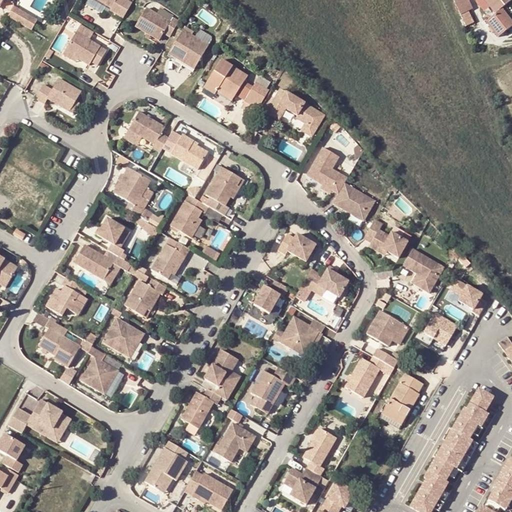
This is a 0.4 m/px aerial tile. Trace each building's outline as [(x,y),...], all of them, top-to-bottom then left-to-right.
[(97,0),(113,9),(118,0),(97,0)] [(130,4),(122,0),(118,0),(113,9),(116,11),(114,13),(122,18),(124,15),(130,4)] [(453,0),(459,11),(467,7),(472,5),(469,0),(453,0)] [(484,21),(485,22),(497,36),(511,24),(511,21),(501,8),(511,0),(484,0),(495,13),(484,21)] [(9,17),(33,32),(39,21),(16,7),(9,17)] [(472,19),(467,7),(459,11),(464,23),(464,22),(472,19)] [(169,37),(179,21),(172,17),(169,21),(146,8),(135,27),(159,41),(163,34),(169,37)] [(93,32),(82,25),(77,33),(89,40),(93,32)] [(210,47),(184,31),(169,55),(195,70),(210,47)] [(99,67),(108,52),(89,40),(77,33),(65,52),(79,60),(90,67),(92,63),(99,67)] [(76,64),(79,60),(65,52),(63,56),(76,64)] [(217,92),(220,88),(234,98),(236,95),(245,81),(248,76),(222,60),(204,88),(215,95),(217,92)] [(49,100),(71,113),(77,102),(82,93),(60,79),(53,90),(45,86),(37,97),(39,99),(38,101),(46,106),(49,100)] [(254,87),(245,81),(236,95),(246,101),(254,87)] [(271,90),(267,88),(260,84),(257,82),(254,87),(246,101),(260,109),(271,90)] [(234,98),(220,88),(217,92),(232,101),(234,98)] [(298,117),(296,119),(306,125),(307,124),(317,130),(324,118),(314,109),(308,105),(284,91),(280,97),(277,96),(266,113),(278,120),(284,110),(298,117)] [(81,105),(77,102),(71,113),(74,115),(81,105)] [(159,153),(168,137),(159,132),(163,126),(137,111),(127,129),(140,137),(153,145),(151,148),(159,153)] [(311,139),(317,130),(307,124),(306,125),(301,134),(311,139)] [(135,145),(140,137),(127,129),(122,137),(135,145)] [(209,153),(198,147),(193,144),(195,141),(184,135),(171,155),(198,171),(209,153)] [(343,184),(345,178),(329,170),(337,157),(321,148),(305,177),(322,186),(331,191),(337,194),(343,184)] [(229,209),(226,207),(231,198),(242,180),(222,168),(206,196),(209,198),(205,204),(209,206),(225,216),(229,209)] [(113,194),(130,203),(126,210),(141,218),(149,202),(143,198),(152,182),(128,169),(113,194)] [(245,181),(242,180),(231,198),(234,200),(245,181)] [(362,222),(374,202),(343,184),(337,194),(331,204),(362,222)] [(331,191),(322,186),(320,189),(330,195),(331,191)] [(199,220),(203,213),(205,214),(209,206),(205,204),(196,199),(189,195),(185,202),(171,227),(192,239),(200,226),(196,224),(199,220)] [(102,230),(98,236),(112,244),(108,251),(121,258),(125,250),(116,244),(124,229),(108,220),(102,230)] [(369,245),(366,250),(378,257),(381,252),(384,254),(397,261),(406,244),(389,235),(387,239),(376,232),(380,226),(372,222),(361,240),(369,245)] [(26,235),(17,229),(14,235),(23,241),(26,235)] [(287,251),(305,261),(315,244),(296,233),(294,237),(286,233),(277,249),(286,254),(287,251)] [(151,271),(168,280),(172,274),(178,262),(182,255),(186,257),(191,250),(177,242),(173,249),(166,245),(151,271)] [(104,281),(114,264),(118,266),(123,259),(121,258),(108,251),(105,257),(85,245),(74,264),(104,281)] [(206,246),(203,252),(217,259),(220,253),(206,246)] [(424,281),(418,291),(429,297),(443,271),(412,253),(402,269),(417,277),(424,281)] [(0,283),(6,287),(18,268),(0,257),(0,283)] [(182,265),(178,262),(172,274),(175,277),(182,265)] [(120,267),(118,266),(114,264),(104,281),(110,285),(120,267)] [(329,265),(327,269),(335,274),(337,270),(329,265)] [(388,268),(377,269),(377,277),(389,276),(388,268)] [(335,274),(327,269),(323,276),(311,269),(302,285),(316,292),(319,286),(326,290),(335,295),(344,279),(335,274)] [(63,317),(68,309),(75,313),(81,303),(85,305),(88,300),(84,298),(89,290),(66,277),(61,285),(64,287),(61,292),(55,289),(45,307),(63,317)] [(411,287),(418,291),(424,281),(417,277),(411,287)] [(124,306),(142,316),(145,311),(152,300),(156,292),(162,295),(167,288),(152,279),(148,286),(139,281),(124,306)] [(289,287),(275,279),(270,288),(264,284),(253,304),(270,313),(280,295),(283,296),(289,287)] [(338,296),(347,280),(344,279),(335,295),(338,296)] [(482,295),(456,280),(450,290),(461,296),(458,301),(473,309),(472,311),(479,316),(487,302),(480,298),(482,295)] [(322,296),(326,290),(319,286),(316,292),(322,296)] [(393,296),(388,293),(385,300),(389,302),(393,296)] [(280,297),(271,313),(275,316),(285,300),(280,297)] [(156,302),(152,300),(145,311),(150,314),(156,302)] [(387,304),(380,300),(377,304),(385,308),(387,304)] [(85,305),(81,303),(75,313),(79,316),(85,305)] [(50,319),(33,310),(29,318),(45,327),(50,319)] [(367,333),(388,346),(392,340),(402,323),(381,310),(367,333)] [(435,312),(423,332),(446,345),(457,325),(435,312)] [(325,324),(313,318),(309,325),(293,316),(279,341),(304,356),(318,331),(321,332),(325,324)] [(81,346),(64,337),(68,330),(50,319),(45,327),(48,329),(39,347),(54,356),(52,360),(68,368),(81,346)] [(126,357),(136,340),(140,342),(145,334),(117,319),(103,343),(126,357)] [(410,327),(402,323),(392,340),(399,344),(410,327)] [(87,341),(94,345),(97,339),(91,336),(87,341)] [(498,344),(504,352),(511,345),(511,342),(507,337),(498,344)] [(93,346),(94,345),(87,341),(85,339),(83,343),(92,348),(93,346)] [(140,342),(136,340),(126,357),(130,359),(140,342)] [(498,511),(500,508),(505,511),(511,499),(511,345),(504,352),(511,363),(511,460),(511,462),(509,461),(493,488),(495,490),(489,501),(487,500),(479,511),(498,511)] [(103,362),(107,355),(93,346),(92,348),(89,354),(94,357),(80,381),(111,398),(125,375),(103,362)] [(239,380),(226,372),(235,356),(221,348),(204,378),(214,384),(211,389),(223,396),(228,399),(239,380)] [(378,348),(374,356),(395,368),(402,356),(395,352),(392,356),(378,348)] [(239,358),(235,356),(226,372),(239,380),(241,376),(231,371),(239,358)] [(395,368),(374,356),(370,362),(362,357),(345,386),(363,397),(380,368),(391,374),(395,368)] [(297,377),(279,366),(273,376),(264,371),(252,393),(274,405),(286,384),(292,387),(297,377)] [(62,380),(70,386),(78,372),(73,369),(68,370),(62,380)] [(424,384),(405,374),(383,413),(395,420),(395,421),(402,425),(419,395),(418,394),(424,384)] [(223,396),(211,389),(208,388),(203,395),(197,391),(182,418),(191,423),(200,429),(215,403),(218,404),(223,396)] [(430,473),(410,507),(417,511),(430,511),(432,508),(443,491),(447,483),(445,482),(448,476),(453,468),(455,469),(472,441),(469,439),(472,434),(477,426),(480,427),(488,414),(484,412),(493,397),(478,389),(466,411),(464,410),(428,472),(430,473)] [(31,415),(18,407),(8,424),(22,432),(27,424),(47,436),(52,428),(62,434),(71,418),(61,413),(62,411),(41,399),(31,415)] [(243,415),(233,409),(228,417),(238,423),(243,415)] [(200,429),(191,423),(187,430),(197,435),(200,429)] [(244,450),(253,434),(233,423),(216,453),(232,462),(240,448),(244,450)] [(480,427),(477,426),(472,434),(477,437),(482,429),(480,427)] [(57,442),(62,434),(52,428),(47,436),(57,442)] [(304,456),(310,460),(307,467),(322,476),(326,469),(320,466),(337,437),(320,428),(304,456)] [(247,451),(256,436),(253,434),(244,450),(247,451)] [(4,464),(19,472),(23,465),(17,461),(26,446),(6,435),(0,445),(0,451),(8,456),(4,464)] [(172,441),(149,483),(162,490),(171,475),(176,478),(179,479),(190,461),(186,458),(190,451),(172,441)] [(478,444),(472,441),(455,469),(453,468),(448,476),(454,479),(459,471),(461,472),(478,444)] [(240,465),(245,454),(239,451),(233,462),(240,465)] [(294,485),(293,488),(289,495),(305,505),(317,485),(324,489),(330,480),(322,476),(307,467),(306,466),(301,474),(291,468),(284,480),(294,485)] [(20,476),(7,468),(5,472),(0,469),(0,485),(10,491),(20,476)] [(205,474),(198,470),(186,491),(192,495),(193,493),(207,501),(222,510),(234,491),(223,484),(205,474)] [(167,493),(176,478),(171,475),(162,490),(167,493)] [(283,483),(293,488),(294,485),(284,480),(283,483)] [(336,482),(319,511),(337,511),(341,506),(344,508),(353,492),(336,482)] [(449,495),(443,491),(432,508),(439,511),(449,495)] [(207,501),(193,493),(192,495),(206,503),(207,501)]
